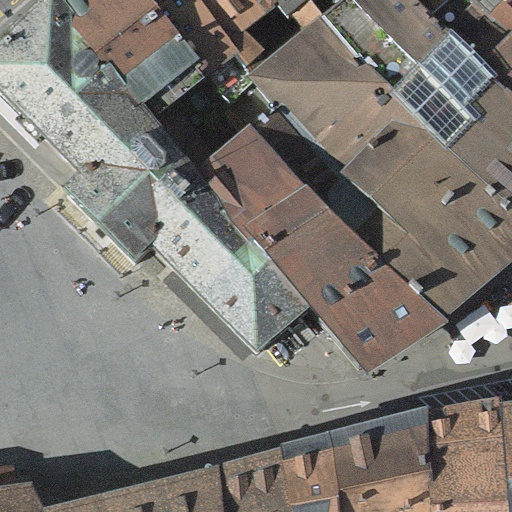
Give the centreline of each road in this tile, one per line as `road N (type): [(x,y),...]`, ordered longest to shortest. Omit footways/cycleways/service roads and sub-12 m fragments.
road 1 (residential): [(265,400),(97,358),(19,290),(0,261)]
road 2 (residential): [(265,400),(404,393),(511,347)]
